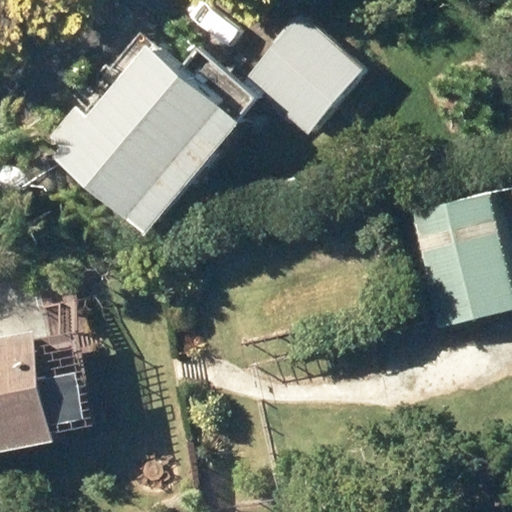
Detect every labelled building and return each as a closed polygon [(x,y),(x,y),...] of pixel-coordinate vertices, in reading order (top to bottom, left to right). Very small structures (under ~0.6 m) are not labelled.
[(404,17),(419,39),(438,26),(423,4),(404,17)] [(381,61),(317,6),(261,71),(325,125),(381,61)] [(97,131),(91,137),(184,217),(281,105),(189,26),(124,102),(110,90),(85,120),(97,131)] [(316,166),(290,177),(301,202),(327,191),(316,166)] [(511,238),(499,189),(419,210),(449,326),(511,309),(511,238)] [(21,265),(0,269),(0,303),(28,298),(21,265)] [(18,438),(96,422),(74,313),(0,328),(0,450),(19,446),(18,438)]
